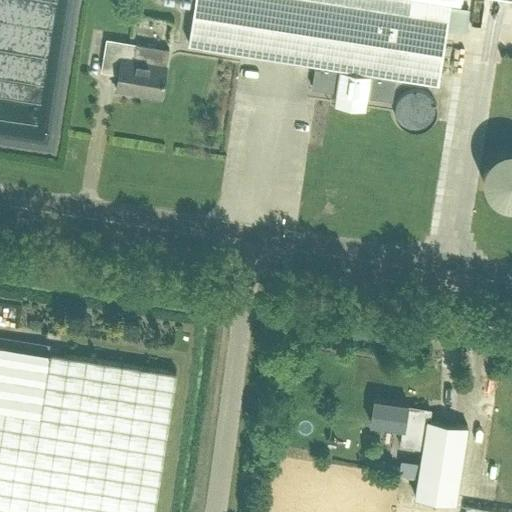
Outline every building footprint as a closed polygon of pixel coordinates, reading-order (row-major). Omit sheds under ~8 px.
[(407,76),(423,79),(437,81),(450,2),(436,0),(194,0),(188,42),(259,53),(315,62),(311,86),(391,99),(395,74),(402,76),(407,76)] [(142,92),(142,93),(160,96),(169,48),(106,37),(101,70),(118,73),(115,88),(142,92)] [(246,93),(260,93),(260,74),(247,74),(246,93)] [(0,511),(154,511),(177,373),(51,353),(51,350),(0,342),(0,511)] [(374,397),(370,420),(403,426),(400,443),(423,447),(419,466),(414,496),(452,502),(457,473),(466,424),(439,419),(428,417),(430,409),(429,409),(428,410),(422,409),(423,408),(407,405),(408,403),(374,397)]
